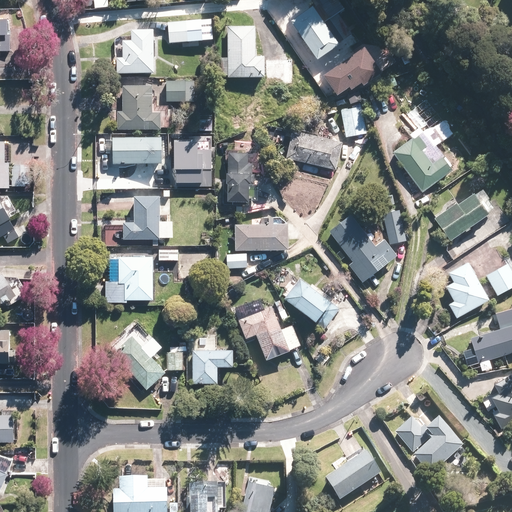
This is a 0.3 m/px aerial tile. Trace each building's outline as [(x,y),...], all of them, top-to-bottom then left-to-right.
[(335,45),(311,9),(291,22),(315,59),(335,45)] [(186,21),(169,23),(170,43),(187,41),(186,21)] [(229,77),(262,78),(262,58),(254,58),(254,28),(229,28),(229,77)] [(151,72),(150,32),(132,32),(132,43),(123,43),(123,60),(119,60),(119,73),(151,72)] [(289,61),(266,61),(267,84),(289,83),(289,61)] [(341,86),(330,71),(319,79),(330,94),(341,86)] [(192,83),(166,83),(166,101),(192,101),(192,83)] [(120,114),(120,128),(157,129),(157,115),(149,115),(150,88),(124,87),(124,114),(120,114)] [(391,111),(386,99),(369,106),(374,118),(391,111)] [(364,133),(359,108),(341,111),(346,136),(364,133)] [(339,144),(293,133),(287,158),(333,168),(339,144)] [(416,138),(394,154),(421,190),(448,170),(440,159),(430,167),(418,151),(423,147),(416,138)] [(159,140),(114,140),(113,162),(158,163),(159,140)] [(245,156),(229,155),(228,175),(226,175),(225,201),(244,201),(245,184),(251,184),(251,176),(250,176),(250,165),(245,165),(245,156)] [(27,167),(13,167),(13,186),(24,186),(24,184),(27,184),(27,167)] [(469,195),(435,219),(449,238),(483,214),(469,195)] [(124,224),(124,238),(168,237),(168,223),(158,223),(157,198),(133,199),(134,224),(124,224)] [(400,211),(385,214),(391,244),(407,241),(400,211)] [(361,281),(393,256),(382,242),(374,248),(350,218),(330,233),(354,263),(350,266),(361,281)] [(9,222),(0,226),(0,235),(0,236),(13,229),(9,222)] [(121,225),(97,224),(96,245),(120,246),(121,225)] [(284,226),(237,227),(237,250),(285,249),(284,226)] [(125,247),(104,247),(104,256),(125,256),(125,247)] [(179,249),(157,249),(156,261),(179,261),(179,249)] [(245,256),(227,256),(227,268),(246,267),(245,256)] [(150,300),(150,260),(112,260),(112,283),(108,283),(108,300),(150,300)] [(485,300),(466,266),(450,275),(455,283),(447,288),(455,302),(449,305),(456,317),(485,300)] [(511,285),(511,274),(507,266),(487,278),(497,294),(511,285)] [(1,275),(0,275),(0,303),(14,296),(1,275)] [(312,320),(325,302),(306,289),(304,292),(295,286),(285,301),(312,320)] [(286,350),(269,308),(238,320),(245,338),(256,334),(265,358),(286,350)] [(511,310),(496,315),(501,329),(511,325),(511,310)] [(291,326),(281,330),(289,349),(299,346),(291,326)] [(511,326),(471,339),(478,362),(511,351),(511,326)] [(0,363),(9,363),(9,332),(0,331),(0,363)] [(162,373),(131,338),(114,354),(145,388),(162,373)] [(230,352),(194,352),(194,382),(214,382),(214,366),(230,366),(230,352)] [(182,369),(182,353),(169,353),(169,369),(182,369)] [(511,419),(511,380),(510,377),(494,386),(499,395),(492,399),(499,412),(494,416),(500,427),(511,419)] [(0,440),(10,440),(10,417),(0,417),(0,440)] [(459,448),(435,422),(425,431),(422,428),(420,431),(410,420),(396,433),(415,454),(413,456),(430,474),(459,448)] [(377,474),(364,456),(328,481),(340,499),(377,474)] [(163,511),(164,493),(145,493),(145,481),(120,481),(120,493),(114,493),(113,511),(163,511)] [(267,511),(272,491),(250,486),(243,511),(267,511)] [(213,511),(212,489),(192,489),(192,511),(213,511)] [(364,502),(349,511),(369,511),(370,511),(364,502)]
